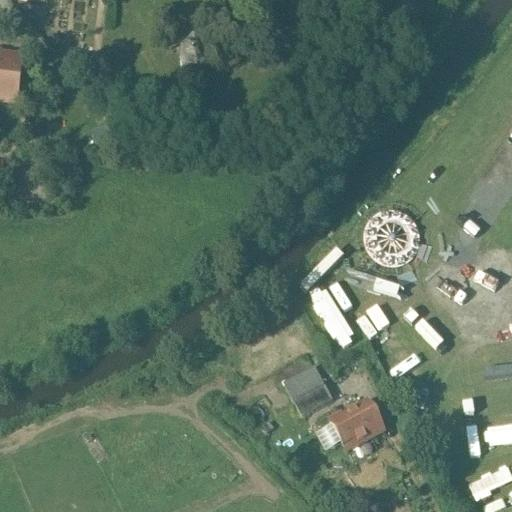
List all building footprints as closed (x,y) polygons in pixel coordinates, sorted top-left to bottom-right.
[(201,42),(187,41),(187,50),(181,54),(180,68),(184,73),(184,85),(197,86),(198,75),(204,70),(205,56),(201,51),(201,42)] [(19,60),(0,57),(0,104),(15,106),(20,62),(19,60)] [(104,156),(118,151),(109,126),(95,131),(104,156)] [(282,384),(294,406),(304,400),(325,389),(313,368),(282,384)] [(325,389),(304,400),(312,414),(332,403),(325,389)] [(304,400),(294,406),(302,420),(312,414),(304,400)] [(367,405),(330,425),(345,453),(382,434),(367,405)]
